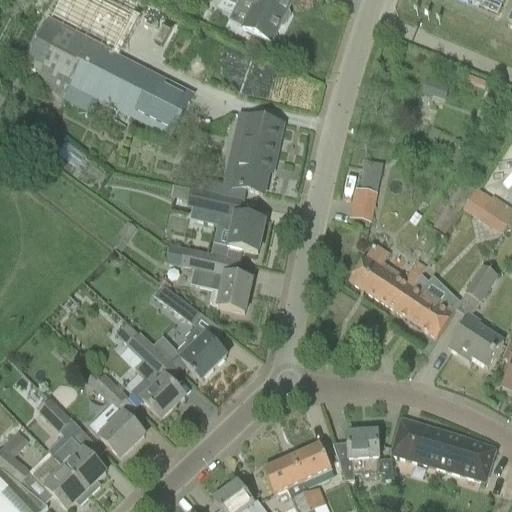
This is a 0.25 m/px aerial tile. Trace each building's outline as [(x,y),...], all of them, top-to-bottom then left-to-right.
[(58,0),(46,24),(24,68),(37,74),(31,88),(47,96),(44,101),(61,110),(64,105),(89,118),(96,104),(153,133),(170,142),(192,99),(174,90),(113,58),(132,19),(95,0),(58,0)] [(242,31),(270,46),(279,29),(281,30),(284,29),(290,18),(288,16),(286,15),(293,0),(220,0),(237,9),(240,2),(254,9),(242,31)] [(426,85),(422,96),(433,100),(436,88),(426,85)] [(231,191),(262,199),(269,169),(273,170),(282,130),(246,122),(231,191)] [(232,234),(226,264),(239,267),(241,255),(257,258),(264,227),(235,220),(235,221),(217,217),(220,202),(172,191),(170,201),(188,205),(187,211),(196,213),(193,226),(232,234)] [(353,207),(373,212),(376,197),(356,193),(353,207)] [(462,215),(477,224),(500,239),(511,218),(511,214),(492,201),(491,203),(476,193),(462,215)] [(111,249),(120,256),(137,233),(127,226),(111,249)] [(373,251),(349,287),(396,318),(414,290),(412,289),(424,271),(416,266),(404,284),(383,269),(381,272),(379,271),(386,260),(373,251)] [(170,252),(167,268),(181,271),(185,255),(170,252)] [(239,267),(226,264),(225,264),(185,255),(181,271),(199,275),(195,291),(212,295),(209,307),(212,311),(217,312),(244,318),(251,286),(235,283),(239,267)] [(466,298),(466,299),(479,307),(496,280),(483,272),(466,298)] [(414,290),(396,318),(436,344),(454,316),(414,290)] [(152,302),(191,331),(200,319),(163,291),(152,302)] [(448,352),(461,360),(463,357),(486,372),(503,347),(467,323),(448,352)] [(184,402),(169,387),(179,377),(164,362),(139,338),(137,340),(128,331),(117,343),(142,366),(134,374),(145,385),(133,397),(160,425),(184,402)] [(180,366),(192,378),(191,379),(194,382),(195,380),(201,386),(226,362),(196,331),(183,342),(186,345),(174,357),(181,365),(180,366)] [(503,384),(511,387),(511,346),(503,364),(510,367),(503,384)] [(93,393),(113,414),(123,404),(95,376),(87,385),(94,392),(93,393)] [(38,417),(57,437),(68,426),(49,406),(38,417)] [(100,422),(89,433),(99,443),(106,450),(120,464),(144,441),(130,427),(123,420),(118,415),(116,416),(113,414),(111,411),(100,422)] [(390,459),(484,487),(495,454),(455,440),(401,424),(395,443),(390,459)] [(52,461),(51,463),(89,501),(100,491),(96,487),(105,478),(82,454),(91,445),(80,434),(71,443),(60,454),(52,461)] [(47,496),(32,481),(31,481),(12,465),(28,448),(17,437),(0,455),(0,474),(0,475),(38,505),(47,496)] [(393,486),(392,465),(379,466),(378,457),(377,437),(347,439),(347,448),(332,449),(339,468),(345,486),(353,486),(352,480),(379,479),(384,479),(385,486),(393,486)] [(320,451),(291,463),(302,487),(331,475),(320,451)] [(89,501),(50,463),(32,481),(47,496),(52,502),(62,511),(70,511),(75,507),(79,511),(89,501)] [(302,487),(291,463),(262,476),(273,500),(287,494),(294,511),(312,511),(307,499),(302,487)] [(46,511),(38,505),(0,475),(0,511),(46,511)] [(261,511),(257,506),(253,509),(237,487),(224,497),(221,495),(214,500),(215,504),(213,505),(217,511),(261,511)] [(324,511),(317,495),(307,499),(312,511),(324,511)]
